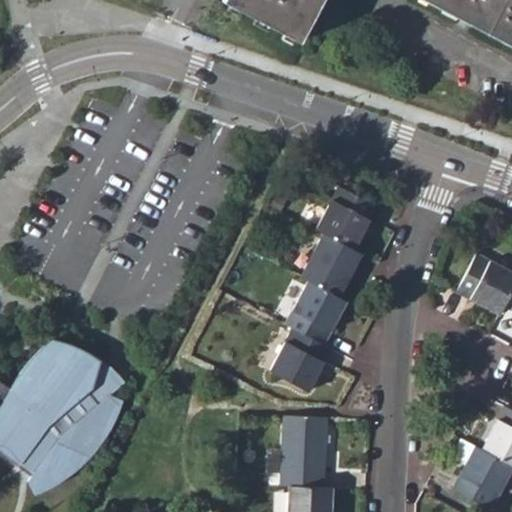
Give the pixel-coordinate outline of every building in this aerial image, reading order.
[(220,0),(221,0),(298,40),(319,0),(220,0)] [(511,0),(424,0),(511,46),(511,0)] [(324,232),(353,248),(376,205),(339,185),(316,228),(324,232)] [(308,279),(339,295),(362,252),(353,248),(324,232),(301,275),(308,279)] [(503,304),(511,288),(511,270),(477,252),(456,290),(498,313),(503,304)] [(292,327),(323,343),(346,299),(339,295),(308,279),(285,323),(292,327)] [(511,288),(503,304),(511,308),(511,288)] [(323,343),(292,327),(270,369),(307,389),(330,346),(323,343)] [(0,449),(33,472),(28,480),(35,494),(60,482),(83,462),(107,433),(122,400),(109,395),(97,404),(87,391),(92,386),(99,360),(76,347),(52,339),(16,377),(5,397),(0,412),(0,449)] [(511,408),(505,405),(481,448),(511,464),(511,408)] [(288,485),(323,486),(326,416),(283,414),(280,484),(288,485)] [(460,454),(468,457),(475,444),(462,438),(457,447),(460,454)] [(511,464),(481,448),(475,444),(468,457),(452,487),(489,507),(511,464)] [(323,486),(288,485),(287,511),(329,511),(331,486),(323,486)]
